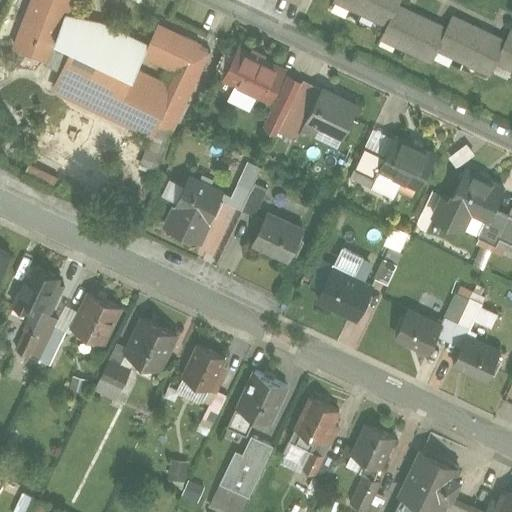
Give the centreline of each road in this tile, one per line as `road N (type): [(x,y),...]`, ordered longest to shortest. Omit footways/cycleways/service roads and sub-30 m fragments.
road 1 (residential): [(0,203),(511,448)]
road 2 (residential): [(235,0),(511,140)]
